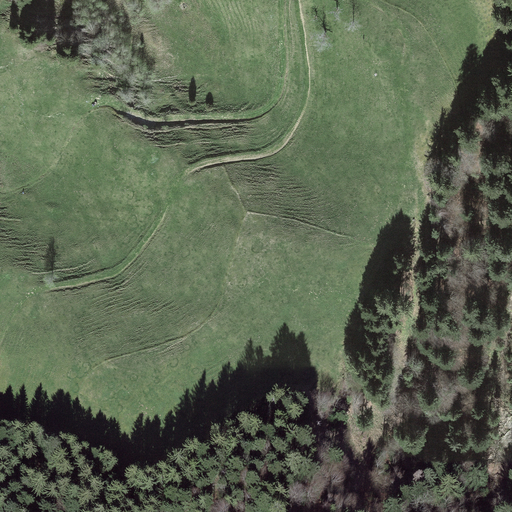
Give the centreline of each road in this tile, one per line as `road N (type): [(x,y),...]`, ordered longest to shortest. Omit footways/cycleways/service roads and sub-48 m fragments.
road 1 (track): [(0,340),(37,290),(106,275),(126,262),(196,166),(270,151),(291,133),(308,84),(297,0)]
road 2 (track): [(279,0),(278,93),(264,109),(154,122),(85,99)]
